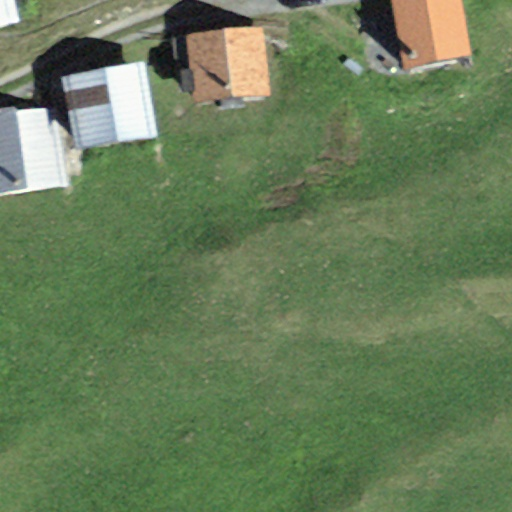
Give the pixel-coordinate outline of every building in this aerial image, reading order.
[(15,0),(0,0),(0,31),(22,26),(15,0)] [(464,0),(413,0),(397,4),(416,74),(479,57),(464,0)] [(256,30),(195,38),(203,105),(265,97),(256,30)] [(140,61),(62,76),(75,146),(153,131),(140,61)] [(43,106),(0,114),(0,192),(59,181),(43,106)]
